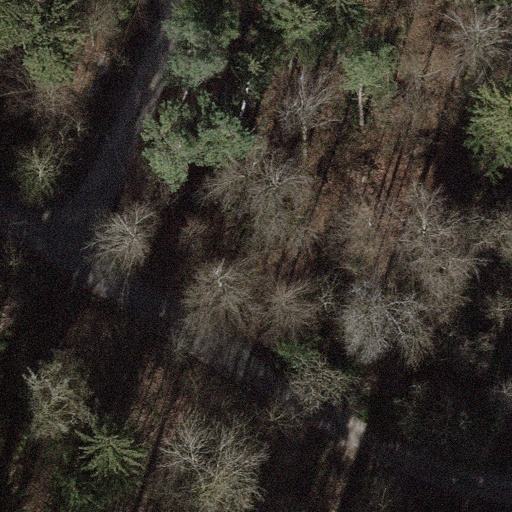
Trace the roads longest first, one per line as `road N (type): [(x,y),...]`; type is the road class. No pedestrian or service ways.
road 1 (track): [(0,216),(130,288),(368,446),(485,495),(511,498)]
road 2 (track): [(77,256),(179,0)]
